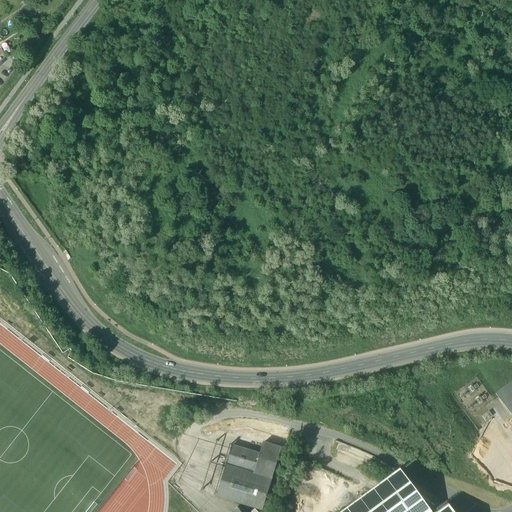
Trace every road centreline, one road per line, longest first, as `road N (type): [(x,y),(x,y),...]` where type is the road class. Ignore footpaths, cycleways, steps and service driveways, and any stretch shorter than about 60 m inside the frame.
road 1 (tertiary): [(511,341),(454,342),(285,377),(180,370),(140,358),(97,326),(11,215)]
road 2 (tertiary): [(0,132),(99,0)]
